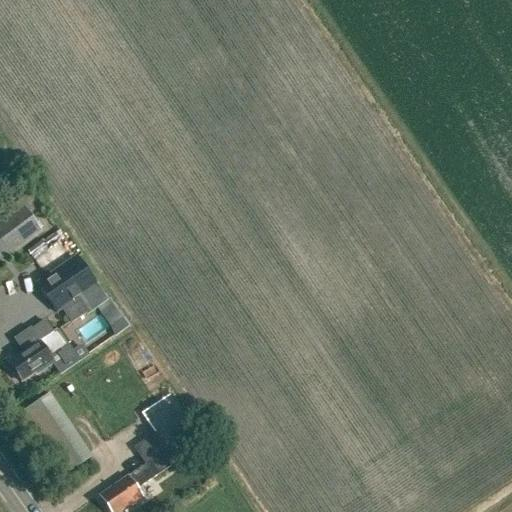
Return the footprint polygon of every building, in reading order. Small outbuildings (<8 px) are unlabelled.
[(24,206),(0,223),(0,258),(8,252),(41,228),(24,206)] [(42,288),(47,298),(46,298),(58,315),(64,311),(71,323),(106,299),(80,262),(68,270),(60,276),(55,268),(37,280),(42,288)] [(21,358),(9,366),(21,384),(35,374),(37,376),(54,364),(51,359),(68,348),(57,332),(53,335),(45,323),(32,332),(30,330),(15,341),(24,355),(21,357),(21,358)] [(36,405),(77,468),(94,456),(53,394),(36,405)] [(109,511),(121,511),(142,498),(136,490),(175,463),(174,461),(200,443),(168,396),(141,414),(155,434),(139,445),(150,462),(128,477),(128,478),(99,498),(109,511)]
